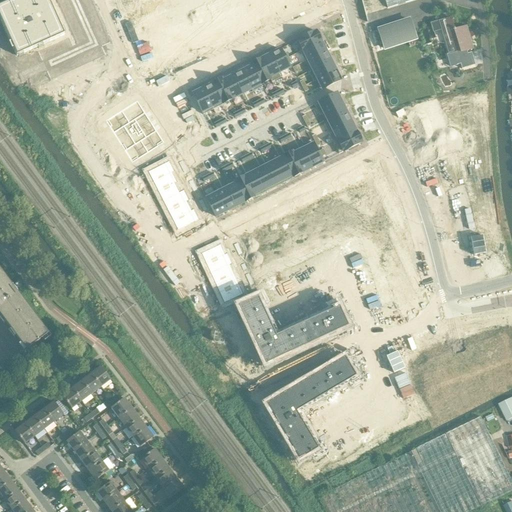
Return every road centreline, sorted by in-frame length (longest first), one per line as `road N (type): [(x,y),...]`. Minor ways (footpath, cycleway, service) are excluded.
road 1 (residential): [(346,0),(380,115),(419,196),(451,312)]
road 2 (residential): [(97,511),(50,454),(25,472),(52,511)]
